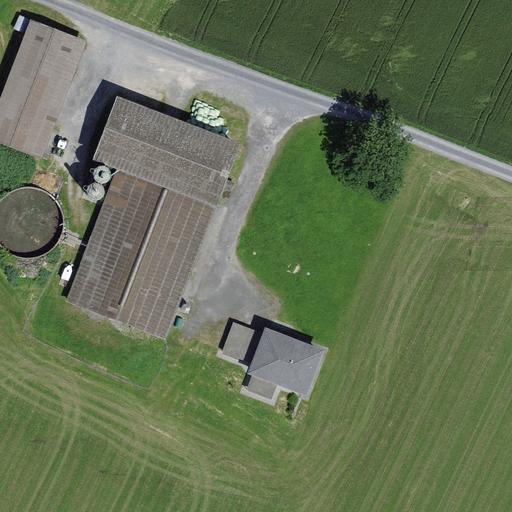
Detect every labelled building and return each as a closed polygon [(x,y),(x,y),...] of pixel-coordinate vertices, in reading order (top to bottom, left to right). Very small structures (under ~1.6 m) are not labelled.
[(0,92),(0,142),(32,155),(74,41),(25,23),(0,92)] [(113,171),(210,206),(231,150),(111,106),(90,162),(113,171)] [(63,308),(160,344),(210,206),(113,171),(63,308)] [(243,351),(255,320),(236,313),(224,344),(243,351)] [(243,352),(253,356),(266,326),(257,322),(243,352)] [(329,352),(269,330),(252,377),(312,398),(329,352)]
